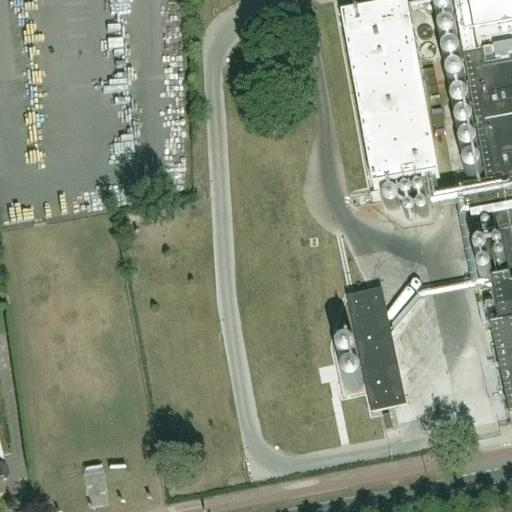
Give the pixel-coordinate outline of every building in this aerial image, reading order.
[(95,0),(96,14),(116,13),(115,0),(95,0)] [(511,0),(377,0),(381,16),(345,22),(377,194),(442,182),(410,11),(447,4),(448,11),(453,14),(457,13),(489,189),(466,193),(478,256),(476,260),(477,263),(480,265),(484,265),(485,271),(482,273),(480,276),(480,280),(483,285),(488,286),(492,283),(501,332),(500,332),(497,334),(496,335),(495,337),(495,339),(511,424),(511,423),(511,0)] [(171,77),(189,78),(189,47),(171,47),(171,77)] [(461,83),(456,66),(442,70),(447,87),(461,83)] [(135,178),(132,129),(118,130),(122,179),(135,178)] [(95,219),(90,169),(71,171),(77,221),(95,219)] [(374,413),(395,409),(372,298),(351,302),(374,413)] [(336,308),(320,319),(342,354),(350,348),(341,333),(348,328),(336,308)] [(235,342),(236,362),(295,359),(294,339),(235,342)] [(390,416),(384,418),(387,433),(393,432),(390,416)] [(108,468),(91,468),(91,481),(107,482),(108,468)]
